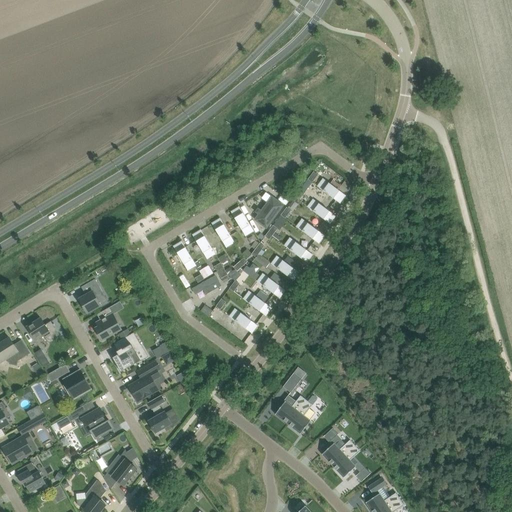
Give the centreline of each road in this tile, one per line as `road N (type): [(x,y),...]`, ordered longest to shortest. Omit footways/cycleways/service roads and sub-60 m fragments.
road 1 (residential): [(253,368),(186,317),(147,251),(319,146),(376,182)]
road 2 (tertiary): [(0,248),(187,128),(305,35),(328,0)]
road 3 (tertiary): [(305,0),(235,77),(0,234)]
road 4 (track): [(511,383),(444,142),(436,124),(418,116)]
road 5 (residential): [(0,324),(58,294),(169,475)]
road 6 (unclassified): [(376,182),(342,253),(253,368)]
road 7 (unclassified): [(402,110),(403,44),(372,0)]
